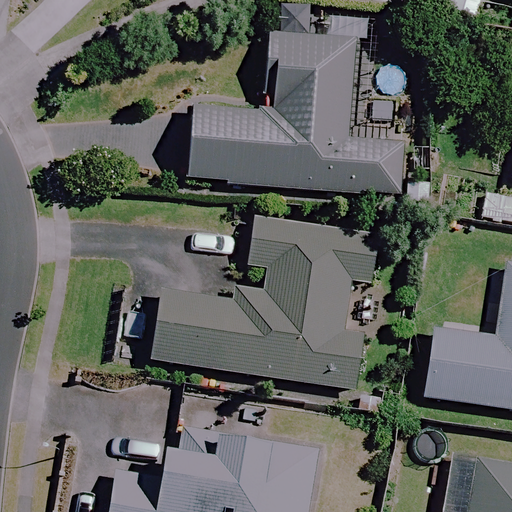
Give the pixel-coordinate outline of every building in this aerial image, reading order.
[(346,44),(259,38),(254,119),(178,113),(173,188),(391,203),(395,150),(339,146),(346,44)] [(257,297),(233,294),(231,309),(148,298),(138,368),(347,397),(355,340),(336,338),(343,290),(363,292),(369,242),(242,225),(236,272),(260,275),(257,297)] [(511,269),(489,267),(480,336),(422,329),(412,406),(511,419),(511,269)] [(176,437),(172,463),(142,459),(138,483),(104,477),(98,511),(301,511),(310,459),(176,437)] [(511,511),(511,472),(446,461),(437,511),(511,511)]
